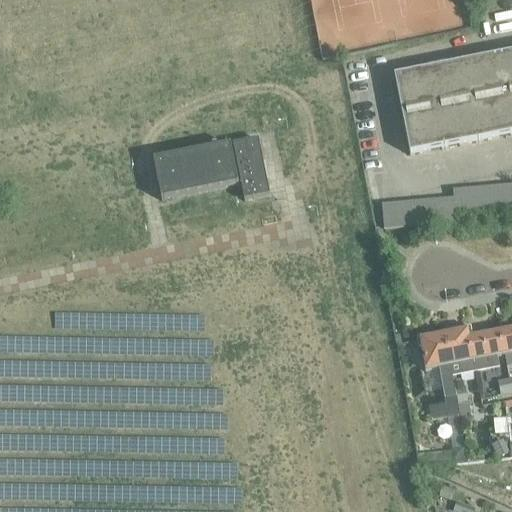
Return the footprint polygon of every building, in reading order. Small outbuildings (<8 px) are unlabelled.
[(511,54),(498,57),(505,97),(511,95),(511,54)] [(463,64),(471,103),(505,97),(498,57),(463,64)] [(428,71),(436,110),(471,103),(463,64),(428,71)] [(393,78),(401,117),(436,110),(428,71),(393,78)] [(511,130),(505,97),(471,103),(478,143),(511,136),(511,130)] [(471,103),(436,110),(444,150),(478,143),(471,103)] [(444,150),(436,110),(401,117),(409,157),(444,150)] [(258,141),(151,163),(159,203),(239,187),(242,203),(270,197),(258,141)] [(511,186),(501,188),(503,212),(511,210),(511,186)] [(501,188),(489,189),(492,213),(503,212),(501,188)] [(478,190),(480,214),(492,213),(489,189),(478,190)] [(478,190),(466,191),(468,215),(480,214),(478,190)] [(454,192),(455,200),(456,216),(468,215),(466,191),(454,192)] [(455,200),(442,201),(444,225),(457,224),(456,216),(455,200)] [(430,202),(433,227),(444,225),(442,201),(430,202)] [(430,202),(419,204),(421,228),(433,227),(430,202)] [(406,205),(409,229),(421,228),(419,204),(406,205)] [(406,205),(395,206),(397,230),(409,229),(406,205)] [(395,206),(382,207),(385,231),(397,230),(395,206)] [(511,333),(499,335),(504,357),(511,355),(511,331),(510,332),(511,333)] [(444,338),(450,368),(452,378),(475,373),(469,341),(468,335),(470,332),(469,332),(467,334),(444,338)] [(475,373),(489,370),(500,368),(498,358),(504,357),(499,335),(488,337),(488,336),(482,337),(482,339),(469,341),(475,373)] [(432,422),(459,417),(454,392),(452,378),(450,368),(444,338),(422,342),(420,341),(419,342),(421,343),(427,372),(440,369),(447,404),(429,407),(432,422)] [(498,384),(501,397),(510,395),(507,382),(498,384)] [(454,392),(459,417),(460,422),(470,421),(464,390),(454,392)] [(494,437),(507,436),(506,420),(493,421),(494,437)] [(503,442),(492,447),(497,459),(509,453),(503,442)] [(443,490),(440,498),(449,501),(452,493),(443,490)]
